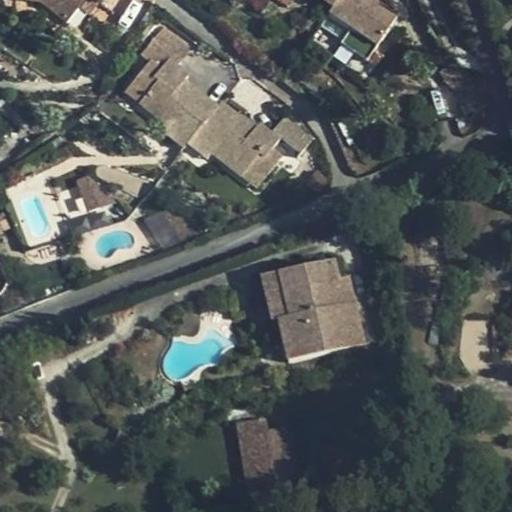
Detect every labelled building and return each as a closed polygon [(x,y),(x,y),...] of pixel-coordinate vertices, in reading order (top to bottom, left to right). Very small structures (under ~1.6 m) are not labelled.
[(17,0),(40,2),(68,23),(78,9),(81,11),(89,0),(95,0),(99,3),(103,5),(106,0),(17,0)] [(95,0),(89,0),(81,11),(88,17),(99,3),(95,0)] [(320,0),(333,8),(339,0),(320,0)] [(339,0),(333,8),(329,15),(351,30),(341,45),(367,63),(377,47),(398,17),(376,3),(377,0),(339,0)] [(163,26),(151,42),(170,58),(161,69),(150,61),(132,84),(147,96),(139,105),(166,126),(189,145),(192,140),(212,156),(241,178),(249,170),(264,182),(282,159),(272,151),(282,139),(301,154),(314,138),(285,115),(271,133),(260,124),(255,129),(252,133),(241,125),(244,121),(221,103),(218,107),(196,90),(193,94),(182,85),(185,81),(189,76),(178,67),(192,48),(163,26)] [(445,82),(456,94),(482,84),(468,73),(445,82)] [(196,90),(185,81),(182,85),(193,94),(196,90)] [(482,84),(456,94),(464,115),(489,105),(489,99),(487,89),(485,83),(482,84)] [(147,96),(132,84),(125,93),(139,105),(147,96)] [(252,133),(255,129),(244,121),(241,125),(252,133)] [(189,145),(166,126),(161,132),(184,150),(188,146),(189,145)] [(207,161),(212,156),(192,140),(189,145),(188,146),(207,161)] [(257,190),(264,182),(249,170),(241,178),(257,190)] [(76,180),(88,213),(118,202),(87,177),(76,180)] [(69,216),(84,212),(77,186),(62,191),(69,216)] [(288,364),(364,346),(351,292),(338,295),(334,281),(339,280),(334,260),(277,274),(287,319),(278,321),(288,364)] [(287,319),(277,274),(261,278),(272,322),(278,321),(287,319)] [(338,295),(351,292),(348,278),(339,280),(334,281),(338,295)] [(265,420),(238,424),(242,452),(255,450),(259,480),(273,478),(271,462),(289,459),(284,429),(266,431),(265,420)] [(255,450),(242,452),(248,490),(260,488),(259,480),(255,450)] [(274,486),(273,478),(259,480),(260,488),(274,486)]
